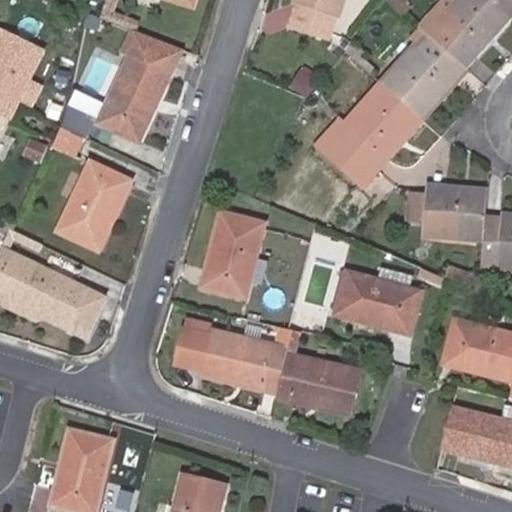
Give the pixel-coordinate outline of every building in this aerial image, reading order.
[(135,32),(137,33),(141,23),(114,13),(118,0),(105,0),(99,18),(135,32)] [(347,0),(295,0),(288,24),(290,25),(283,48),(325,62),(332,39),(335,40),(347,0)] [(408,0),(390,0),(406,14),(415,5),(408,0)] [(429,35),(458,0),(442,0),(419,26),(429,35)] [(491,0),(458,0),(429,35),(460,63),(471,51),(478,57),(511,19),(491,0)] [(511,0),(491,0),(511,19),(511,18),(511,0)] [(429,35),(419,26),(408,38),(418,47),(429,35)] [(4,32),(0,40),(0,115),(8,119),(42,52),(4,32)] [(137,33),(135,32),(125,52),(132,56),(98,124),(138,143),(171,75),(168,74),(180,51),(137,33)] [(460,63),(429,35),(418,47),(384,85),(385,85),(422,120),(457,80),(450,74),(460,63)] [(365,53),(353,42),(346,51),(373,75),(377,71),(362,57),(365,53)] [(174,77),(186,53),(180,51),(168,74),(171,75),(174,77)] [(450,74),(457,80),(467,69),(460,63),(450,74)] [(311,98),(319,81),(303,73),(295,89),(311,98)] [(422,120),(385,85),(348,126),(340,118),(317,145),(363,187),(377,171),(371,165),(381,154),(387,160),(423,120),(422,120)] [(0,136),(8,119),(0,115),(0,136)] [(86,139),(64,128),(55,147),(77,158),(86,139)] [(24,157),(44,165),(52,147),(32,139),(24,157)] [(371,165),(377,171),(387,160),(381,154),(371,165)] [(133,184),(92,164),(59,232),(100,251),(133,184)] [(429,186),(427,195),(442,196),(443,187),(429,186)] [(489,191),(443,187),(442,196),(427,195),(424,237),(484,243),(486,225),(487,215),(489,191)] [(203,289),(232,297),(244,300),(264,226),(223,215),(203,289)] [(502,216),(487,215),(486,225),(501,226),(502,216)] [(484,243),(482,270),(511,272),(511,216),(502,216),(501,226),(486,225),(484,243)] [(0,240),(3,242),(8,232),(0,227),(0,240)] [(335,241),(318,236),(314,254),(331,258),(335,241)] [(85,338),(104,298),(21,257),(4,249),(0,256),(0,304),(2,306),(5,299),(85,338)] [(480,294),(481,278),(451,265),(445,279),(480,294)] [(385,268),(383,276),(413,284),(415,276),(385,268)] [(439,276),(421,269),(417,279),(439,288),(439,276)] [(421,294),(349,274),(338,315),(410,334),(421,294)] [(225,298),(211,295),(207,309),(221,312),(225,298)] [(5,299),(2,306),(38,323),(41,317),(5,299)] [(511,338),(457,324),(447,363),(511,380),(511,338)] [(206,377),(279,394),(294,330),(282,328),(276,350),(215,336),(206,377)] [(294,330),(279,394),(278,399),(350,417),(361,373),(297,359),(303,333),(294,330)] [(511,468),(511,411),(507,411),(505,423),(474,416),(464,457),(511,468)] [(96,511),(113,442),(71,433),(51,511),(96,511)] [(174,511),(218,511),(224,488),(183,478),(174,511)]
